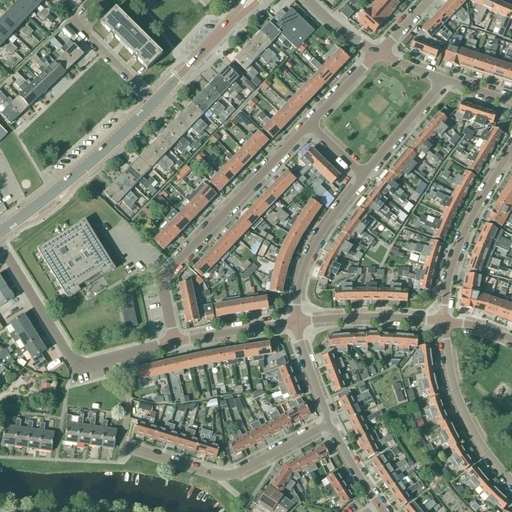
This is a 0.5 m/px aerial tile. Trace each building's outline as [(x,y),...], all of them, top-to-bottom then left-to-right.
[(28,17),(36,9),(26,0),(19,0),(15,5),(28,17)] [(26,0),(36,9),(44,0),(43,0),(26,0)] [(376,0),(373,4),(388,17),(396,9),(386,0),(376,0)] [(386,0),(396,9),(403,0),(386,0)] [(469,22),(468,15),(460,7),(466,1),(465,0),(450,0),(448,3),(462,15),(466,20),(469,22)] [(477,13),(483,0),(468,0),(468,1),(476,5),(473,11),(477,13)] [(473,21),(480,24),(486,10),(492,13),(497,2),(493,0),(483,0),(477,13),(473,21)] [(41,5),(51,12),(54,7),(44,1),(41,5)] [(500,28),(509,7),(497,2),(492,13),(497,15),(495,20),(498,21),(492,34),(497,35),(498,32),(500,28)] [(466,20),(462,15),(448,3),(439,12),(448,20),(453,15),(462,24),(466,20)] [(365,13),(380,27),(388,17),(373,4),(365,13)] [(20,26),(28,17),(15,5),(7,14),(20,26)] [(347,21),(353,14),(346,7),(340,14),(347,21)] [(500,28),(505,30),(506,30),(510,20),(511,20),(511,8),(509,7),(500,28)] [(39,12),(46,18),(49,15),(43,9),(39,12)] [(124,47),(139,32),(116,9),(100,24),(110,34),(109,35),(113,39),(114,38),(124,47)] [(300,46),(303,43),(314,32),(291,10),(285,15),(281,11),(282,10),(281,10),(268,24),(281,35),(280,36),(285,40),(296,50),(297,50),(300,46)] [(55,26),(46,18),(39,12),(37,15),(52,30),(55,26)] [(441,28),(448,20),(439,12),(430,21),(443,34),(444,34),(449,38),(452,35),(447,31),(443,28),(442,29),(441,28)] [(380,27),(365,13),(357,22),(366,30),(368,28),(374,33),(380,27)] [(0,23),(12,34),(20,26),(7,14),(0,21),(0,23)] [(441,37),(443,34),(430,21),(422,31),(429,38),(430,39),(437,31),(439,32),(437,34),(441,37)] [(0,39),(4,43),(12,34),(0,23),(0,39)] [(282,44),(285,40),(280,36),(281,35),(268,24),(259,33),(271,44),(277,38),(282,44)] [(70,39),(75,34),(67,25),(61,31),(70,39)] [(23,29),(30,35),(33,32),(26,26),(23,29)] [(27,38),(30,35),(23,29),(21,32),(27,38)] [(423,55),(429,38),(422,31),(418,35),(414,39),(410,50),(423,55)] [(139,32),(124,47),(133,57),(132,58),(136,62),(137,61),(147,71),(162,55),(139,32)] [(267,49),(271,44),(259,33),(251,42),(271,61),(271,60),(274,63),(278,60),(275,57),(275,56),(271,52),(271,53),(267,49)] [(413,38),(409,34),(409,35),(405,39),(409,42),(413,38)] [(453,66),(459,49),(453,47),(455,41),(457,36),(454,35),(450,40),(443,61),(445,62),(445,63),(453,66)] [(463,68),(472,41),(473,37),(469,36),(466,45),(465,45),(463,50),(459,49),(453,66),(460,68),(461,67),(463,68)] [(436,41),(430,39),(429,38),(423,55),(435,59),(436,55),(440,56),(442,50),(431,46),(432,44),(434,45),(436,41)] [(54,47),(58,43),(53,39),(50,43),(54,47)] [(493,78),(498,62),(493,60),(495,54),(494,54),(497,47),(496,47),(498,41),(494,39),(491,47),(492,47),(483,75),(493,78)] [(473,71),(478,55),(473,54),(475,48),(474,48),(476,42),(472,41),(463,68),(473,71)] [(266,65),(271,61),(251,42),(242,51),(254,62),(259,57),(263,61),(262,61),(266,65)] [(7,46),(14,52),(17,49),(10,43),(7,46)] [(62,48),(58,43),(54,47),(58,52),(60,50),(62,48)] [(503,81),(511,52),(511,44),(510,44),(508,50),(507,50),(505,58),(503,63),(498,62),(493,78),(503,81)] [(65,54),(74,64),(83,56),(74,45),(69,50),(65,45),(62,48),(60,50),(64,54),(65,54)] [(20,58),(14,52),(7,46),(4,49),(17,61),(20,58)] [(492,47),(491,47),(487,46),(485,51),(483,57),(478,55),(473,71),(483,75),(492,47)] [(250,66),(254,62),(242,51),(233,60),(249,75),(247,78),(251,82),(250,82),(256,88),(261,83),(255,77),(258,75),(254,71),(250,66)] [(339,51),(331,59),(340,68),(348,60),(339,51)] [(511,52),(503,81),(511,84),(511,52)] [(66,72),(74,64),(65,54),(64,54),(56,62),(66,72)] [(35,64),(39,61),(35,56),(31,60),(35,64)] [(332,77),(323,68),(322,68),(314,59),(310,63),(318,72),(315,76),(324,85),(332,77)] [(323,68),(332,77),(340,68),(331,59),(323,68)] [(56,82),(46,72),(42,67),(44,65),(39,61),(35,64),(39,69),(38,70),(42,75),(37,80),(47,90),(56,82)] [(56,82),(66,72),(56,62),(46,72),(56,82)] [(217,77),(237,96),(238,95),(242,91),(234,83),(238,78),(227,67),(217,77)] [(17,82),(21,78),(17,74),(13,77),(17,82)] [(316,94),(324,85),(315,76),(306,85),(311,89),(316,94)] [(235,98),(237,96),(217,77),(208,86),(220,97),(225,92),(233,100),(235,98)] [(23,84),(25,82),(21,78),(17,82),(21,86),(20,88),(24,92),(19,97),(29,108),(38,99),(23,84)] [(38,99),(47,90),(37,80),(31,86),(27,81),(25,82),(23,84),(38,99)] [(252,93),(255,90),(248,82),(244,86),(252,93)] [(216,102),(220,97),(208,86),(200,95),(220,114),(225,109),(221,105),(220,106),(216,102)] [(295,97),(304,106),(316,94),(311,89),(308,93),(303,88),(295,97)] [(5,101),(7,100),(3,95),(0,97),(0,100),(3,103),(0,106),(5,111),(0,115),(10,125),(19,116),(5,101)] [(216,118),(220,114),(200,95),(191,104),(202,115),(208,110),(212,114),(216,118)] [(19,116),(29,108),(19,97),(13,103),(9,98),(7,100),(5,101),(19,116)] [(296,114),(304,106),(295,97),(291,101),(284,99),(282,101),(283,102),(296,114)] [(288,123),(296,114),(283,102),(279,106),(283,110),(279,114),(288,123)] [(469,116),(473,106),(461,102),(458,112),(465,114),(463,119),(468,121),(470,116),(469,116)] [(199,119),(202,115),(191,104),(182,113),(202,132),(207,127),(203,123),(199,119)] [(229,117),(235,110),(230,106),(224,112),(229,117)] [(479,125),(484,110),(479,108),(473,106),(469,116),(470,116),(476,118),(474,123),(479,125)] [(484,110),(479,125),(484,126),(485,121),(493,123),(495,113),(484,110)] [(198,136),(202,132),(182,113),(173,122),(185,134),(190,128),(194,133),(198,136)] [(241,125),(246,119),(240,113),(234,119),(241,125)] [(261,113),(257,117),(262,122),(266,118),(261,113)] [(280,131),(288,123),(279,114),(271,122),(280,131)] [(431,123),(444,134),(447,130),(443,126),(448,121),(439,114),(431,123)] [(266,126),(262,131),(272,140),(280,131),(271,122),(266,118),(262,122),(266,126)] [(181,138),(185,134),(173,122),(165,132),(176,143),(177,142),(182,146),(181,147),(185,151),(185,150),(189,147),(190,145),(181,138)] [(441,137),(444,134),(431,123),(424,132),(432,139),(437,134),(441,137)] [(482,135),(496,144),(502,134),(493,128),(489,134),(484,131),(482,135)] [(469,142),(473,134),(465,129),(462,134),(465,136),(464,139),(469,142)] [(223,139),(227,134),(223,130),(219,134),(223,139)] [(167,152),(176,143),(165,132),(156,141),(167,152)] [(427,144),(432,139),(424,132),(416,141),(428,152),(432,148),(427,144)] [(250,141),(259,150),(267,142),(258,133),(254,137),(250,133),(246,138),(250,142),(250,141)] [(451,140),(455,143),(459,139),(455,135),(451,140)] [(489,154),(496,144),(482,135),(479,139),(484,142),(480,148),(489,154)] [(164,155),(167,152),(156,141),(147,150),(170,172),(171,171),(169,170),(173,166),(172,164),(168,160),(164,155)] [(251,159),(259,150),(250,141),(250,142),(242,150),(251,159)] [(426,155),(428,152),(416,141),(408,150),(416,157),(421,152),(425,156),(426,155)] [(483,164),(489,154),(480,148),(476,154),(472,152),(469,156),(483,164)] [(310,170),(321,159),(311,149),(303,158),(309,163),(305,166),(310,170)] [(403,168),(410,173),(416,166),(412,163),(417,157),(416,157),(408,150),(407,149),(399,159),(406,164),(403,168)] [(168,173),(170,172),(147,150),(139,159),(150,170),(156,164),(160,168),(159,169),(163,173),(166,170),(168,173)] [(243,167),(251,159),(242,150),(234,158),(243,167)] [(477,175),(483,164),(469,156),(467,160),(471,162),(467,169),(477,175)] [(235,176),(243,167),(234,158),(226,167),(235,176)] [(143,178),(150,170),(139,159),(130,168),(150,187),(151,186),(155,190),(159,186),(151,178),(147,182),(143,178)] [(322,176),(330,168),(321,159),(310,170),(313,173),(316,171),(322,176)] [(406,164),(399,159),(389,172),(398,179),(397,179),(398,179),(403,174),(406,177),(410,173),(403,168),(406,164)] [(227,184),(235,176),(226,167),(218,175),(227,184)] [(146,191),(150,187),(130,168),(121,177),(133,188),(138,183),(142,187),(146,191)] [(322,176),(319,179),(322,182),(325,179),(331,185),(339,177),(330,168),(322,176)] [(277,182),(289,193),(293,189),(289,186),(295,180),(286,172),(277,182)] [(393,184),(397,179),(398,179),(389,172),(382,181),(390,188),(395,192),(401,197),(405,200),(407,198),(403,194),(402,194),(397,189),(398,188),(393,184)] [(455,180),(469,188),(475,177),(466,172),(462,179),(457,176),(455,180)] [(219,193),(227,184),(218,175),(209,184),(219,193)] [(129,192),(133,188),(121,177),(112,186),(135,208),(136,207),(133,204),(137,200),(133,196),(129,192)] [(463,199),(469,188),(455,180),(452,184),(457,187),(453,194),(463,199)] [(382,181),(374,190),(383,197),(387,192),(392,195),(395,192),(390,188),(382,181)] [(285,197),(289,193),(277,182),(268,191),(277,199),(282,194),(285,197)] [(511,186),(508,185),(503,193),(511,198),(511,186)] [(132,212),(135,208),(112,186),(104,194),(116,206),(120,201),(129,209),(132,212)] [(198,195),(207,204),(216,196),(206,187),(198,195)] [(378,203),(383,197),(374,190),(367,200),(380,210),(383,206),(378,203)] [(271,205),(277,199),(268,191),(259,201),(271,212),(275,208),(271,205)] [(207,204),(198,195),(194,192),(186,200),(190,204),(199,213),(207,204)] [(319,203),(324,196),(319,193),(314,200),(319,203)] [(511,198),(503,193),(498,202),(511,209),(511,198)] [(458,209),(463,199),(453,194),(450,200),(445,197),(443,202),(458,209)] [(376,214),(380,210),(367,200),(359,209),(368,216),(372,211),(376,214)] [(267,216),(271,212),(259,201),(251,210),(259,218),(264,212),(267,216)] [(303,212),(313,218),(320,208),(311,201),(306,207),(302,204),(299,209),(303,212)] [(408,211),(413,205),(409,202),(404,208),(408,211)] [(452,220),(458,209),(443,202),(441,206),(446,208),(443,215),(452,220)] [(511,216),(509,215),(511,209),(498,202),(493,210),(511,221),(511,220),(511,216)] [(191,221),(199,213),(190,204),(186,208),(182,205),(178,209),(182,212),(191,221)] [(150,220),(154,216),(144,208),(140,212),(150,220)] [(359,209),(351,219),(365,229),(368,225),(364,222),(368,216),(359,209)] [(259,218),(251,210),(238,223),(246,231),(250,227),(253,230),(257,226),(253,223),(259,218)] [(511,220),(511,221),(493,210),(493,211),(488,220),(501,228),(504,223),(509,226),(511,227),(511,220)] [(170,225),(179,234),(191,221),(182,212),(178,216),(175,212),(171,217),(174,220),(170,224),(170,225)] [(305,229),(313,218),(303,212),(299,218),(295,216),(292,220),(305,229)] [(448,230),(452,220),(443,215),(439,222),(434,220),(427,217),(426,218),(421,216),(420,219),(426,221),(433,224),(448,230)] [(115,270),(84,220),(37,249),(68,299),(80,291),(78,288),(100,274),(103,277),(115,270)] [(170,225),(170,224),(167,220),(158,229),(171,242),(179,234),(170,225)] [(299,240),(305,229),(292,220),(289,225),(293,228),(289,235),(299,240)] [(359,237),(362,233),(349,222),(341,232),(351,239),(355,234),(359,237)] [(246,238),(250,234),(238,223),(229,232),(237,240),(242,235),(246,238)] [(443,242),(448,230),(433,224),(431,229),(436,231),(433,238),(443,242)] [(510,247),(509,248),(511,249),(511,243),(500,238),(503,232),(497,230),(486,224),(484,230),(481,235),(497,242),(510,247)] [(273,238),(279,230),(275,227),(268,235),(265,240),(270,243),(273,238)] [(163,251),(171,242),(158,229),(157,228),(153,232),(158,237),(154,242),(163,251)] [(232,245),(237,240),(229,232),(220,242),(232,253),(236,249),(232,245)] [(351,240),(351,239),(341,232),(341,233),(338,237),(335,242),(349,251),(351,248),(347,245),(350,239),(351,240)] [(293,252),(299,240),(289,235),(285,242),(281,240),(278,245),(293,252)] [(508,252),(509,248),(510,247),(497,242),(481,235),(479,241),(477,246),(488,251),(493,252),(494,248),(495,248),(496,248),(508,252)] [(255,256),(261,245),(263,240),(258,237),(255,241),(256,242),(250,252),(255,256)] [(423,252),(438,256),(442,245),(432,241),(429,249),(424,247),(423,252)] [(220,242),(211,251),(220,259),(223,262),(228,257),(232,253),(220,242)] [(356,255),(349,251),(335,242),(328,254),(338,259),(341,253),(346,256),(347,254),(353,258),(359,261),(361,258),(356,255)] [(276,265),(286,268),(291,255),(293,252),(278,245),(274,255),(279,257),(276,265)] [(491,258),(493,252),(488,251),(477,246),(474,252),(472,258),(498,267),(500,262),(491,259),(491,258)] [(398,250),(391,248),(389,254),(396,256),(397,253),(398,250)] [(214,264),(220,259),(211,251),(202,260),(214,271),(218,267),(214,264)] [(435,268),(438,256),(423,252),(421,255),(421,256),(426,258),(424,265),(435,268)] [(334,265),(338,259),(328,254),(323,265),(337,272),(339,267),(334,265)] [(498,267),(472,258),(470,264),(468,270),(480,274),(482,267),(488,269),(496,272),(497,271),(504,273),(506,269),(498,267)] [(210,275),(214,271),(202,260),(193,270),(201,278),(207,272),(210,275)] [(283,281),(286,268),(276,265),(274,274),(269,272),(268,278),(283,281)] [(335,276),(337,272),(323,265),(317,277),(328,281),(330,274),(335,276)] [(432,279),(435,268),(424,265),(422,272),(417,271),(416,276),(432,279)] [(408,278),(408,269),(402,268),(402,271),(398,271),(398,277),(408,278)] [(465,287),(478,290),(480,283),(485,284),(487,279),(467,275),(465,287)] [(430,291),(432,279),(416,276),(415,281),(420,282),(419,290),(430,291)] [(281,294),(283,281),(268,278),(266,283),(271,284),(270,292),(281,294)] [(182,298),(197,294),(197,292),(192,293),(190,282),(179,285),(182,298)] [(335,301),(347,301),(346,284),(341,285),(342,290),(334,291),(335,301)] [(359,301),(359,290),(351,290),(351,284),(346,284),(347,301),(359,301)] [(371,300),(371,284),(366,284),(366,289),(359,290),(359,301),(367,300),(371,300)] [(382,301),(383,290),(375,290),(376,284),(371,284),(371,300),(379,301),(382,301)] [(394,301),(395,285),(390,285),(390,290),(383,290),(382,301),(391,301),(394,301)] [(395,285),(394,301),(407,302),(407,291),(400,290),(400,285),(395,285)] [(0,291),(0,307),(13,299),(6,287),(0,291)] [(478,291),(478,290),(465,287),(464,292),(463,292),(461,308),(473,310),(474,309),(478,295),(472,294),(473,290),(478,291)] [(491,298),(493,291),(488,290),(487,295),(485,294),(484,297),(478,295),(474,309),(473,310),(474,310),(474,309),(481,312),(482,311),(485,312),(491,298)] [(118,297),(125,329),(137,326),(130,294),(118,297)] [(196,308),(193,298),(198,297),(197,294),(182,298),(184,310),(196,308)] [(252,295),(255,311),(268,309),(266,298),(258,299),(257,294),(252,295)] [(504,300),(505,295),(500,294),(498,299),(497,298),(496,300),(491,298),(485,312),(484,313),(485,314),(486,313),(493,316),(494,315),(496,316),(496,317),(496,318),(503,302),(503,299),(504,300)] [(242,313),(255,311),(252,295),(247,296),(248,301),(240,302),(242,313)] [(242,313),(240,302),(233,303),(232,298),(226,299),(229,315),(242,313)] [(216,318),(229,315),(226,299),(221,300),(222,305),(214,306),(216,318)] [(511,310),(511,300),(510,300),(508,304),(503,302),(496,318),(497,318),(497,317),(504,320),(505,318),(508,320),(507,322),(508,322),(511,310)] [(205,320),(214,319),(211,305),(203,306),(205,320)] [(196,308),(184,310),(187,323),(198,321),(196,310),(201,309),(200,307),(196,308)] [(17,336),(31,327),(24,315),(9,324),(14,332),(9,335),(12,339),(17,336)] [(31,327),(17,336),(12,339),(14,343),(19,340),(24,348),(38,339),(31,327)] [(367,344),(367,333),(366,333),(366,335),(354,335),(354,345),(362,345),(362,352),(367,352),(367,344)] [(379,352),(379,335),(379,333),(367,333),(367,344),(374,344),(374,346),(374,352),(379,352)] [(346,345),(354,345),(354,335),(347,335),(340,336),(342,353),(347,352),(346,345)] [(391,346),(392,335),(379,335),(379,352),(384,352),(384,345),(391,346)] [(403,353),(405,336),(400,336),(392,335),(391,346),(398,346),(398,349),(399,349),(398,353),(403,353)] [(337,354),(342,353),(340,336),(334,336),(327,337),(329,348),(336,347),(337,349),(337,354)] [(405,336),(403,353),(408,353),(409,349),(408,349),(408,347),(416,348),(417,337),(405,336)] [(38,339),(24,348),(11,356),(14,360),(26,352),(31,360),(32,359),(35,364),(32,366),(35,372),(47,364),(44,358),(43,359),(40,354),(46,351),(38,339)] [(256,345),(258,361),(264,361),(263,356),(276,354),(275,350),(270,351),(269,344),(256,345)] [(253,362),(258,361),(256,345),(243,347),(245,359),(252,357),(253,362)] [(413,361),(431,358),(430,346),(419,347),(420,355),(417,356),(412,356),(413,361)] [(238,360),(245,359),(243,347),(231,349),(233,365),(239,364),(238,360)] [(228,366),(233,365),(231,349),(218,352),(220,363),(227,362),(228,366)] [(8,364),(13,361),(6,350),(0,352),(0,360),(4,358),(8,364)] [(213,364),(220,363),(218,352),(205,354),(203,354),(205,366),(207,365),(208,370),(214,369),(213,364)] [(203,366),(205,366),(203,354),(187,358),(190,369),(197,367),(198,372),(203,370),(203,366)] [(326,369),(343,363),(341,359),(334,361),(331,354),(322,357),(326,369)] [(183,371),(190,369),(187,358),(175,360),(178,376),(184,375),(183,371)] [(422,373),(433,371),(431,359),(431,358),(413,361),(414,366),(418,365),(418,366),(421,366),(422,373)] [(173,377),(178,376),(175,360),(162,363),(165,374),(172,373),(173,377)] [(158,376),(165,374),(162,363),(150,366),(154,382),(159,381),(158,376)] [(340,377),(338,370),(344,368),(343,363),(326,369),(330,381),(340,377)] [(282,380),(294,375),(290,365),(278,370),(280,375),(274,378),(276,382),(282,380)] [(148,383),(154,382),(150,366),(137,370),(140,381),(147,379),(148,383)] [(418,388),(435,384),(433,371),(422,373),(424,381),(417,383),(418,388)] [(280,392),(298,385),(294,375),(282,380),(284,385),(278,388),(280,392)] [(340,377),(330,381),(335,393),(345,389),(342,382),(348,379),(347,375),(340,377)] [(50,385),(43,384),(42,392),(49,393),(50,385)] [(435,384),(418,388),(419,393),(423,392),(426,391),(428,399),(438,396),(435,384)] [(298,385),(280,392),(282,397),(288,394),(290,400),(302,395),(298,385)] [(147,387),(139,389),(142,401),(150,399),(147,387)] [(370,397),(368,392),(353,399),(350,395),(348,390),(339,394),(341,399),(339,400),(343,410),(370,397)] [(398,403),(404,401),(401,391),(395,393),(398,403)] [(348,420),(360,414),(358,409),(367,405),(367,406),(374,403),(371,396),(370,397),(343,410),(348,420)] [(233,401),(233,398),(227,400),(230,410),(236,408),(233,401)] [(427,416),(443,410),(441,404),(439,398),(429,401),(431,409),(425,411),(426,416),(427,416)] [(292,404),(301,421),(310,415),(304,404),(299,407),(296,401),(291,403),(292,404)] [(142,404),(140,410),(148,412),(150,406),(142,404)] [(292,404),(287,406),(290,411),(285,414),(291,425),(301,421),(292,404)] [(187,405),(178,407),(177,412),(184,414),(187,405)] [(175,409),(169,407),(166,414),(172,416),(175,409)] [(448,422),(448,421),(445,416),(443,410),(427,416),(426,416),(415,420),(418,426),(428,422),(427,421),(432,419),(432,420),(435,419),(438,426),(439,426),(448,422)] [(291,425),(285,414),(280,417),(277,411),(273,413),(282,430),(291,425)] [(272,435),(282,430),(273,413),(268,416),(271,421),(266,424),(272,435)] [(353,429),(367,422),(366,420),(364,421),(360,414),(348,420),(353,429)] [(79,425),(77,425),(70,424),(71,416),(67,416),(65,423),(67,424),(64,442),(77,444),(79,425)] [(144,437),(150,418),(145,417),(143,423),(137,421),(134,434),(144,437)] [(17,428),(15,428),(7,426),(8,419),(4,418),(3,426),(5,426),(2,445),(14,446),(17,428)] [(92,427),(90,427),(82,426),(83,418),(79,418),(77,425),(79,425),(77,444),(89,446),(92,427)] [(154,440),(158,427),(152,426),(154,420),(150,418),(144,437),(154,440)] [(104,429),(102,428),(94,427),(95,420),(91,419),(90,427),(92,427),(89,446),(101,447),(104,429)] [(29,430),(27,429),(19,428),(21,421),(16,420),(15,428),(17,428),(14,446),(26,448),(29,430)] [(104,429),(101,447),(113,449),(116,431),(106,429),(107,422),(103,421),(102,428),(104,429)] [(272,435),(266,424),(261,427),(258,421),(254,423),(263,440),(272,435)] [(439,440),(454,432),(449,421),(448,421),(448,422),(439,426),(442,433),(436,436),(439,440)] [(41,431),(39,431),(32,430),(33,423),(28,422),(27,429),(29,430),(26,448),(39,450),(41,431)] [(358,440),(370,434),(366,427),(369,425),(367,422),(353,429),(358,440)] [(165,443),(170,425),(166,423),(164,429),(158,427),(154,440),(165,443)] [(254,445),(263,440),(254,423),(249,426),(252,431),(247,434),(254,445)] [(41,431),(39,450),(51,452),(54,433),(44,432),(45,425),(40,424),(39,431),(41,431)] [(175,446),(179,434),(173,432),(175,426),(170,425),(165,443),(175,446)] [(185,449),(191,431),(186,429),(184,435),(179,434),(175,446),(185,449)] [(195,452),(199,440),(193,438),(195,432),(191,431),(185,449),(195,452)] [(254,445),(247,434),(242,437),(239,431),(235,433),(244,450),(254,445)] [(459,444),(460,443),(454,432),(439,440),(441,445),(444,443),(447,442),(451,448),(459,444)] [(234,455),(244,450),(235,433),(231,436),(234,441),(228,444),(234,455)] [(363,449),(375,443),(370,434),(358,440),(363,449)] [(375,443),(363,449),(368,459),(380,453),(377,448),(393,440),(391,435),(375,443)] [(206,455),(211,437),(206,436),(205,442),(199,440),(195,452),(206,455)] [(211,437),(206,455),(216,459),(219,446),(214,444),(216,438),(211,437)] [(461,448),(459,444),(451,448),(449,449),(454,456),(452,457),(452,458),(448,460),(451,464),(466,455),(463,451),(461,448)] [(313,450),(319,462),(322,467),(327,465),(324,459),(329,456),(323,445),(313,450)] [(314,464),(319,462),(313,450),(304,455),(313,472),(317,470),(314,464)] [(309,474),(313,472),(304,455),(295,459),(301,471),(306,469),(309,474)] [(387,464),(389,463),(388,460),(385,462),(381,455),(370,463),(376,471),(387,464)] [(466,455),(451,464),(453,469),(457,466),(460,465),(460,466),(464,471),(473,465),(470,462),(468,458),(466,455)] [(297,473),(301,471),(295,459),(284,465),(292,477),(297,480),(300,479),(297,473)] [(382,480),(405,464),(403,460),(390,469),(387,464),(376,471),(382,480)] [(388,489),(399,482),(396,477),(409,469),(406,464),(406,465),(405,464),(382,480),(388,489)] [(290,481),(292,477),(284,465),(276,477),(292,488),(295,484),(290,481)] [(469,487),(482,476),(478,471),(474,466),(466,473),(471,479),(469,480),(469,481),(466,483),(469,487)] [(326,491),(343,481),(337,472),(326,479),(330,484),(324,488),(326,491)] [(483,493),(491,486),(486,481),(482,476),(469,487),(472,491),(475,488),(476,489),(478,487),(483,493)] [(290,492),(292,488),(276,477),(270,486),(281,493),(284,488),(290,492)] [(338,497),(349,490),(343,481),(326,491),(329,495),(335,492),(338,497)] [(394,499),(413,485),(410,481),(402,486),(399,482),(388,489),(394,499)] [(413,485),(394,499),(401,508),(412,501),(409,496),(423,486),(419,481),(413,486),(413,485)] [(464,491),(460,486),(456,490),(459,494),(464,491)] [(490,504),(500,494),(495,490),(491,486),(483,493),(489,498),(487,500),(490,504)] [(269,511),(287,511),(294,505),(269,487),(264,494),(261,492),(255,502),(253,502),(252,503),(256,506),(258,504),(269,511)] [(349,490),(338,497),(332,500),(335,504),(340,501),(344,506),(355,499),(349,490)] [(500,494),(490,504),(494,507),(496,505),(502,511),(509,503),(504,499),(500,494)] [(403,511),(418,511),(431,502),(427,497),(416,506),(413,503),(403,511)] [(428,511),(436,505),(432,501),(431,502),(418,511),(428,511)] [(475,511),(479,508),(474,503),(470,507),(475,511)]
